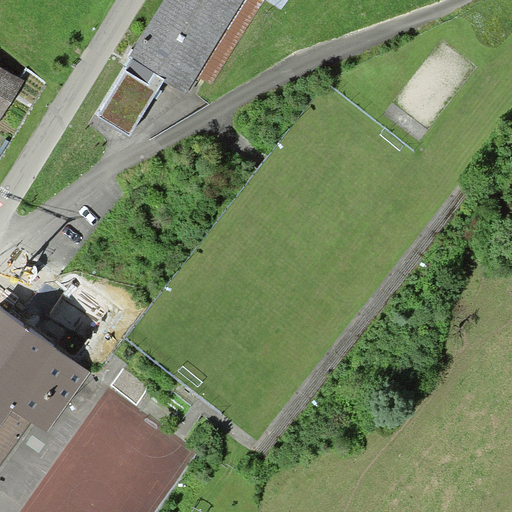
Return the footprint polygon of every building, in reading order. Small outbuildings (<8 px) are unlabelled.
[(163,0),(129,56),(164,78),(163,80),(187,95),(199,76),(245,0),(163,0)] [(245,0),(199,76),(212,84),(265,0),(245,0)] [(268,0),(281,9),(287,0),(268,0)] [(164,78),(129,56),(94,114),(130,136),(163,80),(164,78)] [(0,121),(25,82),(0,66),(0,121)] [(170,104),(146,122),(155,133),(179,116),(170,104)] [(0,311),(0,450),(26,417),(43,430),(84,375),(0,311)]
